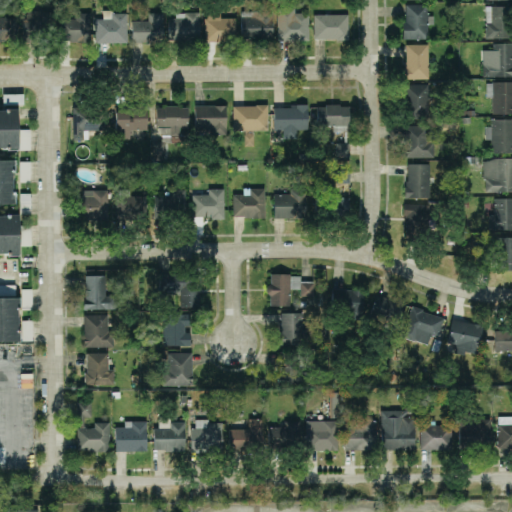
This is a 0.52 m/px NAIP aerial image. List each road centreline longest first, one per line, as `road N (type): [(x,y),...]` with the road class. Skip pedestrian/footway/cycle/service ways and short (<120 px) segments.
road 1 (residential): [(511,479),(35,479)]
road 2 (residential): [(511,296),(333,252),(50,252)]
road 3 (residential): [(47,76),(53,479)]
road 4 (residential): [(372,72),(0,76)]
road 5 (residential): [(371,0),(376,198),(365,256)]
